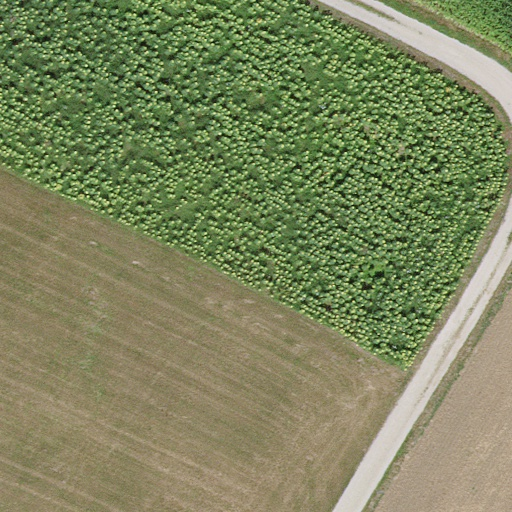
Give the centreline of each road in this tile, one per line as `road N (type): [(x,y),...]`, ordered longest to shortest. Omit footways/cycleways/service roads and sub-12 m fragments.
road 1 (track): [(340,511),(511,216)]
road 2 (track): [(511,92),(505,79),(342,0)]
